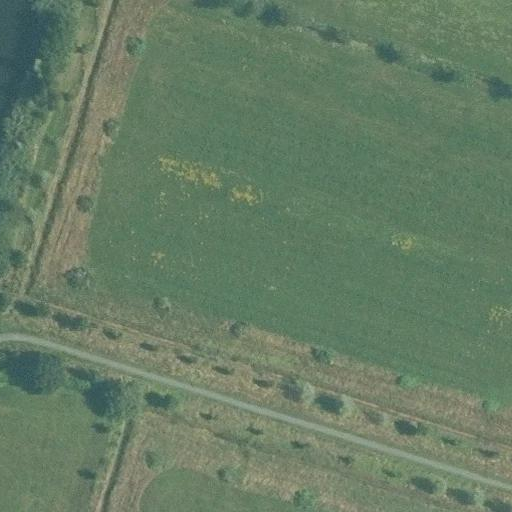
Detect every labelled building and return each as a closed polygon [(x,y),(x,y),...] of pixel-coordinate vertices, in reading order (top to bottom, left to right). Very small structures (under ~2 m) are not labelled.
[(161,3),(153,27),(202,43),(210,18),(161,3)] [(131,12),(128,19),(144,24),(146,17),(131,12)] [(128,19),(126,26),(141,31),(144,24),(128,19)] [(153,27),(146,51),(195,66),(202,43),(153,27)] [(250,30),(243,54),(291,69),(299,45),(250,30)] [(146,51),(139,74),(188,89),(195,66),(146,51)] [(243,54),(235,78),(284,93),(291,69),(243,54)] [(116,58),(114,65),(130,71),(132,63),(116,58)] [(114,65),(112,73),(127,78),(130,71),(114,65)] [(312,69),(310,76),(326,81),(328,73),(312,69)] [(139,74),(132,97),(180,112),(188,89),(139,74)] [(310,76),(308,83),(323,88),(326,81),(310,76)] [(132,97),(124,120),(173,135),(180,112),(132,97)] [(230,98),(222,121),(271,137),(278,114),(230,98)] [(102,105),(100,112),(115,117),(118,110),(102,105)] [(100,112),(97,119),(113,124),(115,117),(100,112)] [(124,120),(116,144),(165,160),(173,135),(124,120)] [(222,121),(215,145),(263,160),(271,137),(222,121)] [(342,129),(337,145),(344,147),(349,132),(342,129)] [(349,132),(344,147),(352,149),(356,134),(349,132)] [(291,136),(289,143),(304,148),(307,141),(291,136)] [(378,140),(373,155),(381,158),(385,142),(378,140)] [(385,142),(381,158),(388,160),(393,145),(385,142)] [(215,145),(207,169),(255,185),(263,160),(215,145)] [(284,158),(281,166),(297,171),(299,163),(284,158)] [(314,158),(301,198),(326,206),(339,165),(314,158)] [(127,159),(121,179),(161,191),(167,172),(127,159)] [(440,159),(435,175),(442,177),(447,162),(440,159)] [(86,160),(83,167),(99,172),(101,165),(86,160)] [(447,162),(442,177),(450,180),(455,164),(447,162)] [(339,165),(326,206),(344,212),(357,171),(339,165)] [(281,166),(279,173),(295,178),(297,171),(281,166)] [(83,167),(81,174),(96,179),(99,172),(83,167)] [(357,171),(344,212),(362,218),(375,177),(357,171)] [(476,171),(471,186),(478,189),(483,173),(476,171)] [(483,173),(478,189),(486,191),(490,176),(483,173)] [(375,177),(362,218),(386,225),(399,185),(375,177)] [(121,179),(115,196),(156,209),(161,191),(121,179)] [(414,183),(401,223),(425,231),(438,190),(414,183)] [(438,190),(425,231),(443,237),(456,196),(438,190)] [(115,196),(109,216),(150,229),(156,209),(115,196)] [(456,196),(443,237),(461,242),(474,202),(456,196)] [(74,201),(71,208),(86,213),(89,206),(74,201)] [(474,202),(461,242),(485,250),(498,210),(474,202)] [(82,220),(72,253),(110,265),(120,232),(82,220)] [(200,246),(187,286),(211,294),(224,253),(200,246)] [(72,253),(62,286),(100,298),(110,265),(72,253)] [(224,253),(211,294),(229,299),(242,259),(224,253)] [(242,259),(229,299),(247,305),(260,265),(242,259)] [(260,265),(247,305),(271,313),(284,273),(260,265)] [(296,276),(283,316),(307,324),(320,283),(296,276)] [(320,283),(307,324),(325,329),(338,289),(320,283)] [(338,289),(325,329),(350,337),(363,297),(338,289)] [(375,295),(363,336),(387,343),(400,303),(375,295)] [(400,303),(387,343),(405,349),(418,309),(400,303)] [(418,309),(405,349),(423,355),(436,315),(418,309)] [(197,311),(193,326),(200,328),(205,313),(197,311)] [(205,313),(200,328),(208,331),(212,315),(205,313)] [(436,315),(423,355),(441,361),(453,320),(436,315)] [(453,320),(441,361),(465,368),(478,328),(453,320)] [(234,322),(229,337),(236,340),(241,324),(234,322)] [(241,324),(236,340),(244,342),(249,327),(241,324)] [(294,341),(289,356),(296,359),(301,343),(294,341)] [(301,343),(296,359),(304,361),(309,346),(301,343)] [(343,357),(338,372),(346,375),(351,359),(343,357)] [(351,359),(346,375),(353,377),(358,361),(351,359)] [(390,371),(385,386),(392,388),(397,373),(390,371)] [(397,373),(392,388),(400,391),(405,375),(397,373)] [(426,382),(421,398),(429,400),(433,385),(426,382)] [(433,385),(429,400),(436,402),(441,387),(433,385)] [(221,453),(178,440),(167,475),(209,489),(221,453)] [(202,511),(209,489),(167,475),(156,511),(160,511),(202,511)] [(282,511),(284,507),(248,496),(243,511),(282,511)]
